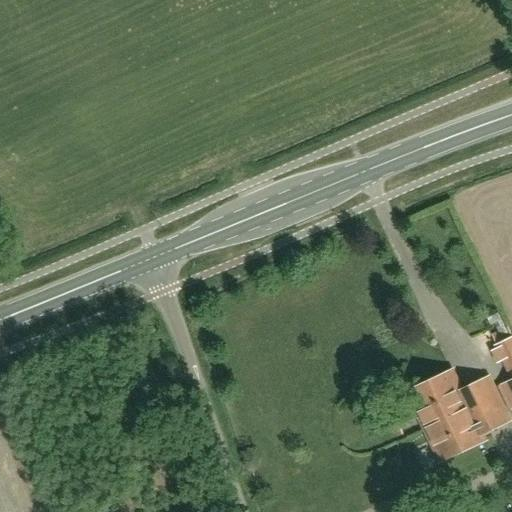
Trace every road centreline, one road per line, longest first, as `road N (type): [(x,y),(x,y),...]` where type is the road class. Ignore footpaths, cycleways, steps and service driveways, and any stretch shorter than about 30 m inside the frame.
road 1 (primary): [(511,117),(151,258)]
road 2 (unclassified): [(240,511),(151,258)]
road 3 (primary): [(151,258),(0,318)]
